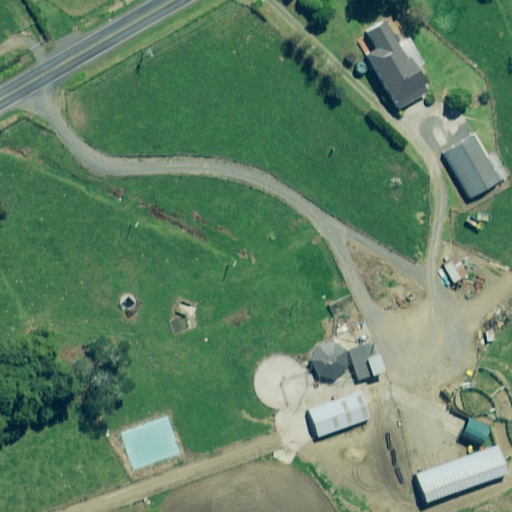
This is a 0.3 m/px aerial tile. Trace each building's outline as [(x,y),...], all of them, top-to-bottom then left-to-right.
[(404,57),(393,38),(361,56),(393,111),(424,93),(404,57)] [(483,163),(469,138),(441,154),(467,199),(503,178),(491,158),(483,163)] [(464,276),(454,260),(440,268),(450,284),(464,276)] [(334,343),(314,346),(307,362),(315,377),(332,380),(344,370),(344,351),(334,343)] [(379,373),(370,343),(344,351),(353,381),(379,373)] [(366,419),(356,392),(302,412),(312,439),(366,419)] [(484,428),(463,419),(456,436),(477,445),(484,428)] [(503,476),(494,448),(411,474),(420,502),(503,476)]
